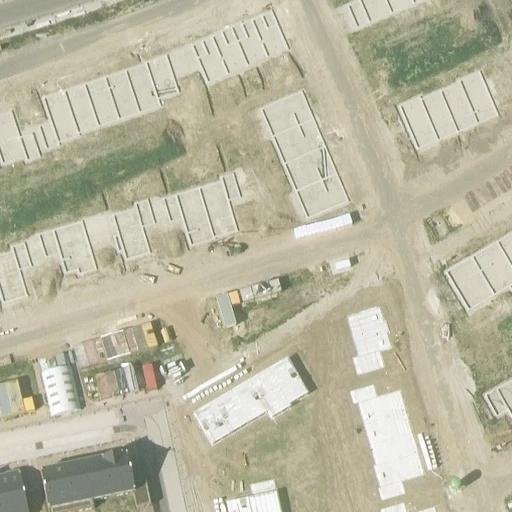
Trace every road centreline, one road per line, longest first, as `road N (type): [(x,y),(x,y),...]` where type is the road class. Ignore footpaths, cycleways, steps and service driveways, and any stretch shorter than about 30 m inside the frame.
road 1 (residential): [(0,345),(393,227)]
road 2 (residential): [(152,413),(405,268)]
road 3 (residential): [(393,227),(299,0)]
road 4 (residential): [(473,499),(405,268)]
road 5 (residential): [(193,0),(0,69)]
road 6 (residential): [(0,441),(152,413)]
road 7 (residential): [(393,227),(511,154)]
road 8 (residential): [(405,268),(511,208)]
